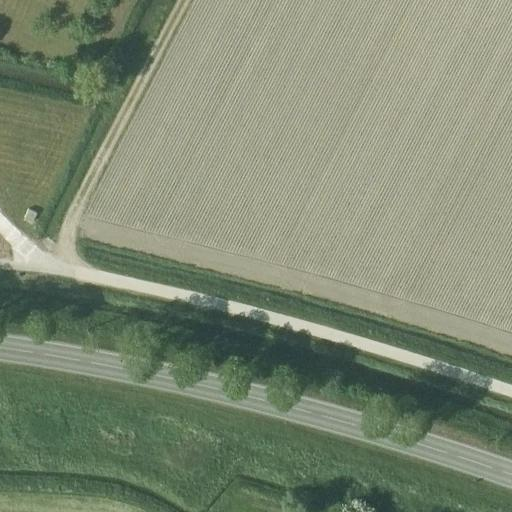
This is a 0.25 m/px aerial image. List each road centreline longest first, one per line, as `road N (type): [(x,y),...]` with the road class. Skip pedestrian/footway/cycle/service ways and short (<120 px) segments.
road 1 (primary): [(511,475),(213,387),(0,346)]
road 2 (unclassified): [(511,391),(232,307),(48,268)]
